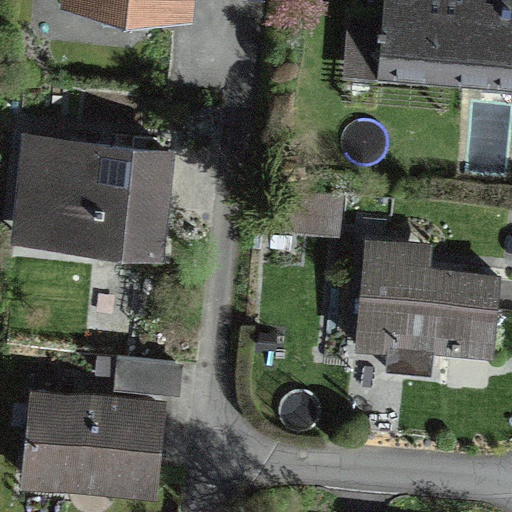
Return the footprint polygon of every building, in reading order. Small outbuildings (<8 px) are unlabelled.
[(84,0),(84,3),(170,12),(171,0),(84,0)] [(511,80),(511,0),(386,0),(380,69),(511,80)] [(29,142),(30,135),(27,135),(19,216),(64,221),(62,241),(158,251),(168,151),(70,141),(70,147),(29,142)] [(312,193),(286,190),(284,218),(309,221),(312,193)] [(367,239),(358,344),(392,348),(399,330),(429,333),(428,346),(490,351),(498,274),(405,265),(404,242),(367,239)] [(114,388),(172,393),(175,361),(117,355),(114,388)] [(25,476),(152,488),(160,407),(33,394),(25,476)]
